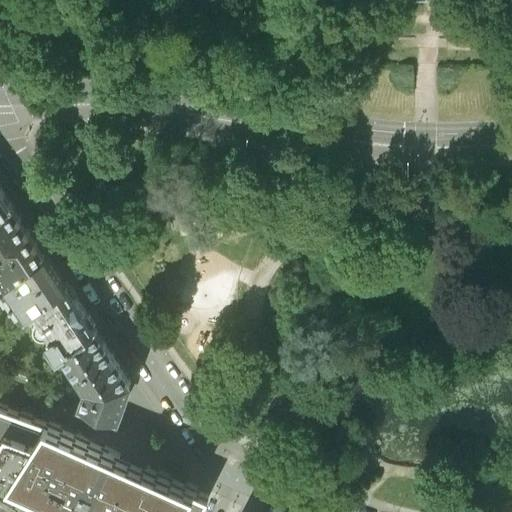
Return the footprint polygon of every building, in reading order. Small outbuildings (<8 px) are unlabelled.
[(0,209),(13,200),(0,181),(0,209)] [(46,250),(29,225),(13,200),(0,209),(0,274),(3,280),(46,250)] [(56,265),(46,250),(3,280),(0,281),(0,304),(14,295),(24,309),(34,302),(66,280),(56,265)] [(81,302),(66,280),(34,302),(44,317),(38,321),(36,323),(35,325),(34,328),(34,330),(35,333),(36,336),(38,337),(40,338),(48,333),(59,349),(62,346),(95,324),(81,302)] [(112,347),(95,324),(62,346),(87,383),(82,398),(119,412),(132,377),(112,347)] [(89,511),(122,511),(147,463),(69,429),(46,419),(0,402),(0,511),(20,511),(35,488),(89,511)] [(199,511),(210,490),(147,463),(122,511),(199,511)]
